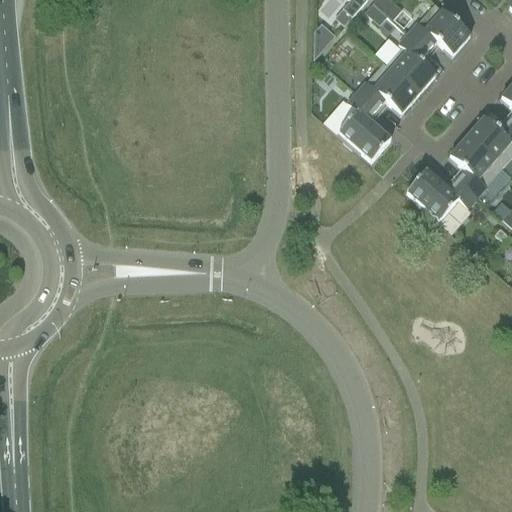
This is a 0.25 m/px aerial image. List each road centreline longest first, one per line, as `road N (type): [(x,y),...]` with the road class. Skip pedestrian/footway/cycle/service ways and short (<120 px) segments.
road 1 (residential): [(511,67),(432,160),(401,131),(493,27)]
road 2 (unclassified): [(249,282),(276,205),(280,0)]
road 3 (tertiary): [(364,511),(367,455),(353,386),(325,338),(287,302),(249,282)]
road 4 (secondary): [(9,136),(2,0)]
road 5 (secondary): [(69,256),(30,196),(9,136)]
